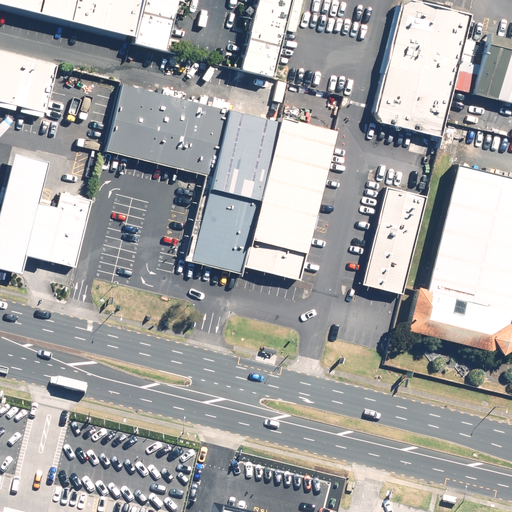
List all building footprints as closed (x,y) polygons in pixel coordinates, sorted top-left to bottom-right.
[(0,0),(0,5),(131,38),(140,0),(0,0)] [(174,0),(140,0),(131,38),(129,44),(162,52),(174,0)] [(254,0),(237,69),(269,77),(288,0),(254,0)] [(310,0),(290,0),(287,16),(308,20),(313,0),(310,0)] [(463,28),(467,14),(409,0),(403,0),(373,123),(435,139),(463,28)] [(462,40),(455,67),(465,70),(472,43),(462,40)] [(511,51),(485,45),(473,95),(511,104),(511,51)] [(56,65),(0,51),(0,102),(44,114),(56,65)] [(188,263),(238,275),(240,266),(276,123),(119,84),(103,150),(210,176),(188,263)] [(240,266),(295,280),(333,131),(278,117),(276,123),(240,266)] [(442,122),(440,130),(478,140),(480,132),(442,122)] [(511,139),(503,137),(501,145),(511,147),(511,139)] [(21,250),(43,255),(57,203),(34,197),(45,156),(8,147),(0,178),(0,264),(16,268),(21,250)] [(500,352),(511,306),(511,182),(454,168),(413,330),(500,352)] [(359,284),(399,294),(424,198),(383,188),(359,284)] [(90,204),(59,196),(57,203),(43,255),(42,261),(73,269),(90,204)]
